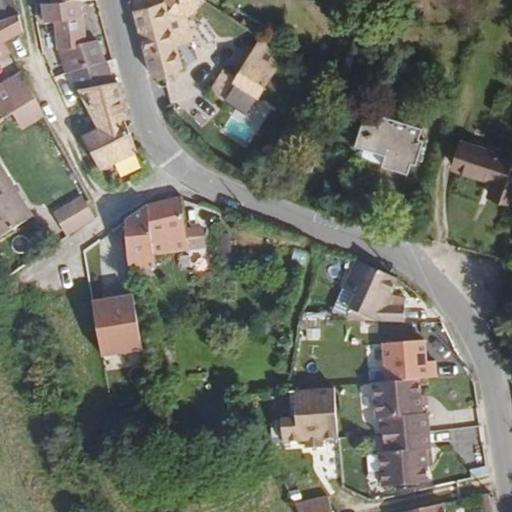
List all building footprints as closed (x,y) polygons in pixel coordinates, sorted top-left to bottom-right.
[(0,0),(0,14),(4,22),(26,10),(22,0),(0,0)] [(96,40),(88,0),(84,0),(65,3),(52,6),(55,25),(67,23),(69,46),(72,45),(82,68),(113,61),(105,39),(96,40)] [(183,0),(180,3),(177,0),(144,0),(159,63),(190,55),(184,34),(203,30),(197,6),(202,0),(183,0)] [(0,61),(20,51),(14,40),(32,29),(26,10),(4,22),(0,23),(0,61)] [(281,70),(290,43),(277,34),(259,55),(281,70)] [(232,97),(248,78),(266,91),(281,70),(259,55),(243,73),(233,66),(213,86),(232,97)] [(120,82),(113,61),(82,68),(91,87),(120,82)] [(21,110),(45,95),(31,69),(0,87),(0,99),(10,117),(21,110)] [(139,114),(129,80),(120,82),(91,87),(107,122),(91,129),(110,167),(150,152),(134,116),(139,114)] [(53,110),(45,95),(21,110),(29,124),(53,110)] [(430,149),(436,124),(432,123),(435,112),(378,98),(377,101),(387,112),(382,136),(367,143),(366,145),(423,159),(426,148),(430,149)] [(511,185),(511,142),(479,131),(471,156),(508,169),(503,182),(511,185)] [(46,211),(8,148),(0,153),(0,209),(13,230),(46,211)] [(106,212),(95,193),(67,210),(79,229),(106,212)] [(195,247),(187,193),(157,203),(141,216),(146,254),(195,247)] [(396,300),(408,271),(368,254),(357,284),(368,289),(357,315),(414,315),(414,300),(396,300)] [(144,352),(136,289),(90,295),(98,358),(144,352)] [(440,452),(438,416),(431,416),(430,407),(430,395),(429,380),(382,383),(385,419),(392,419),(394,454),(388,454),(390,489),(436,486),(436,470),(435,452),(440,452)] [(340,442),(337,392),(294,394),(296,444),(340,442)] [(336,511),(327,488),(294,503),(297,511),(336,511)] [(450,511),(448,501),(404,510),(404,511),(450,511)]
